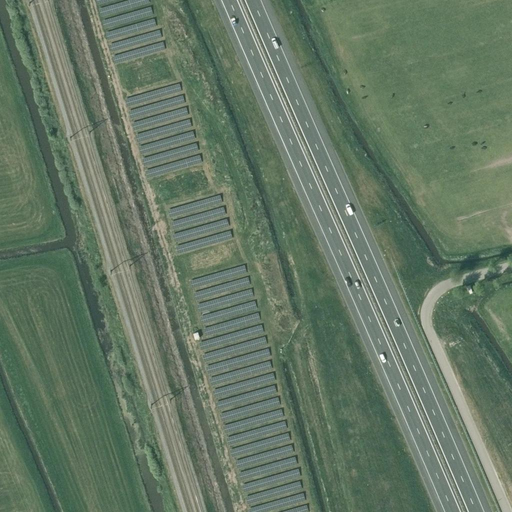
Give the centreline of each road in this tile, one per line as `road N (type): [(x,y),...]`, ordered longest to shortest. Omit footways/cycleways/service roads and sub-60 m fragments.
road 1 (motorway): [(482,511),(254,0)]
road 2 (motorway): [(226,0),(451,511)]
road 3 (unclassified): [(506,511),(425,316),(441,288),(511,265)]
